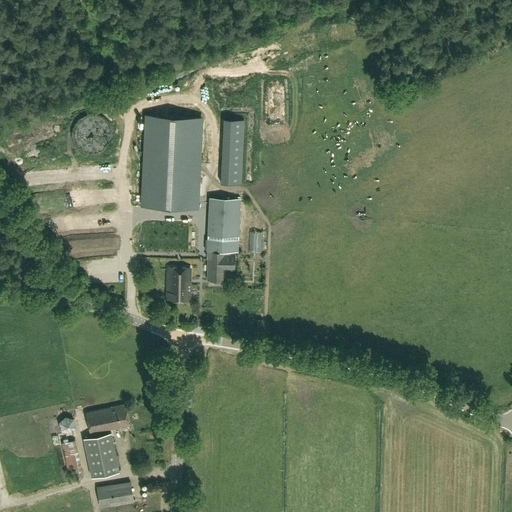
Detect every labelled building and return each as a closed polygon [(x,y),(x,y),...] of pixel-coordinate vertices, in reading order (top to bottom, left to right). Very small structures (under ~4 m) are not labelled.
[(142,205),(159,206),(196,208),(200,117),(146,114),(145,147),(142,205)] [(88,194),(91,208),(99,206),(96,192),(88,194)] [(225,254),(225,251),(237,252),(240,198),(210,196),(208,238),(207,279),(225,280),(225,270),(234,270),(234,254),(225,254)] [(168,226),(137,227),(138,259),(198,257),(196,211),(167,212),(168,226)] [(254,248),(264,247),(263,231),(253,231),(254,248)] [(189,301),(190,268),(166,267),(165,300),(182,301),(189,301)] [(124,404),(84,412),(88,433),(128,425),(124,404)] [(61,430),(69,433),(75,426),(74,419),(65,416),(59,422),(61,430)] [(83,438),(91,476),(119,471),(111,432),(83,438)] [(62,443),(69,474),(82,471),(75,440),(62,443)] [(95,487),(98,507),(131,502),(128,482),(95,487)] [(0,507),(15,504),(14,498),(0,500),(0,507)]
